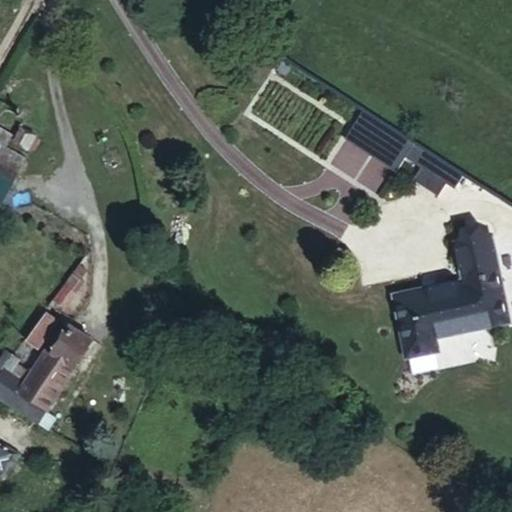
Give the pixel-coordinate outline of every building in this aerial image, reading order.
[(0,185),(7,189),(24,161),(5,149),(13,136),(0,128),(0,185)] [(405,160),(423,170),(417,181),(445,197),(459,172),(413,146),(405,160)] [(505,322),(489,240),(455,248),(464,286),(397,300),(408,357),(436,351),(434,337),(505,322)] [(84,273),(78,269),(50,308),(62,316),(83,285),(78,281),(84,273)] [(48,318),(28,346),(40,353),(59,326),(48,318)] [(38,426),(48,413),(94,346),(72,332),(54,359),(48,354),(32,378),(24,389),(11,409),(38,426)] [(0,402),(11,409),(24,389),(4,375),(11,364),(14,359),(7,354),(0,365),(0,402)] [(25,366),(14,359),(11,364),(21,371),(25,366)] [(24,389),(32,378),(21,371),(11,364),(4,375),(24,389)] [(38,426),(49,433),(57,419),(48,413),(38,426)] [(0,444),(0,480),(1,481),(17,456),(0,444)]
